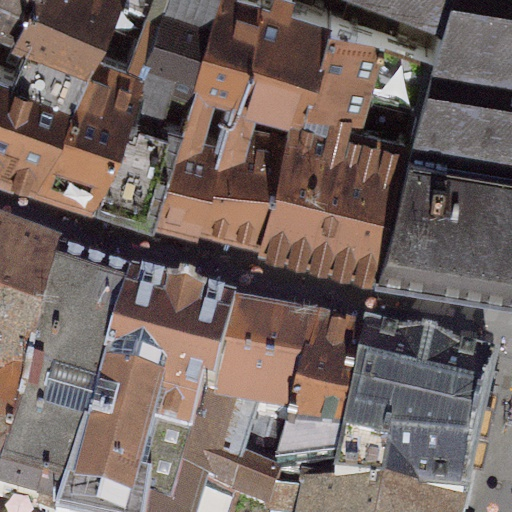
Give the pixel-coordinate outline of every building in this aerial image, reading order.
[(0,0),(0,9),(18,17),(24,0),(0,0)] [(0,57),(0,146),(35,159),(92,41),(108,9),(113,0),(24,0),(18,17),(2,53),(0,57)] [(113,0),(108,9),(139,20),(147,0),(113,0)] [(143,56),(198,74),(216,0),(147,0),(139,20),(132,53),(143,56)] [(216,0),(198,74),(235,85),(258,0),(216,0)] [(258,0),(235,85),(256,89),(299,99),(306,81),(332,11),(298,0),(258,0)] [(511,0),(448,0),(445,13),(436,46),(422,95),(412,131),(379,256),(456,272),(511,280),(511,0)] [(410,0),(445,13),(448,0),(410,0)] [(350,4),(345,15),(385,28),(372,63),(395,72),(391,83),(422,95),(436,46),(398,32),(401,22),(350,4)] [(345,15),(332,11),(306,81),(359,97),(372,63),(385,28),(345,15)] [(35,159),(97,180),(143,56),(132,53),(92,41),(35,159)] [(97,180),(155,200),(191,92),(198,74),(143,56),(97,180)] [(197,213),(267,230),(289,127),(248,115),(256,89),(235,85),(227,105),(220,131),(197,213)] [(155,200),(197,213),(220,131),(210,128),(218,100),(191,92),(155,200)] [(267,230),(379,256),(412,131),(299,99),(289,127),(267,230)] [(0,249),(0,486),(60,269),(0,249)] [(92,279),(60,269),(0,486),(0,503),(18,509),(26,511),(63,511),(136,293),(92,279)] [(236,321),(136,293),(63,511),(169,511),(207,408),(218,410),(236,321)] [(319,340),(236,321),(218,410),(272,423),(297,429),(319,340)] [(339,496),(366,350),(319,340),(297,429),(286,468),(281,487),(308,491),(328,495),(339,496)] [(338,505),(411,511),(467,511),(498,376),(366,350),(339,496),(338,505)] [(218,410),(207,408),(169,511),(236,511),(238,505),(242,492),(278,499),(281,487),(286,468),(261,460),(272,423),(218,410)] [(411,511),(338,505),(327,504),(328,495),(308,491),(306,502),(278,499),(242,492),(238,505),(253,511),(411,511)]
